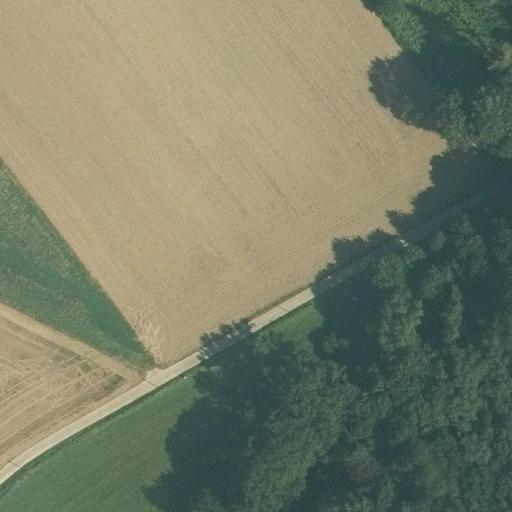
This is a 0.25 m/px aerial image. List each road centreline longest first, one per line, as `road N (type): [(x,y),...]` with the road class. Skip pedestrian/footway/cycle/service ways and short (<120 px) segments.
road 1 (track): [(0,475),(511,184)]
road 2 (track): [(0,295),(160,378)]
